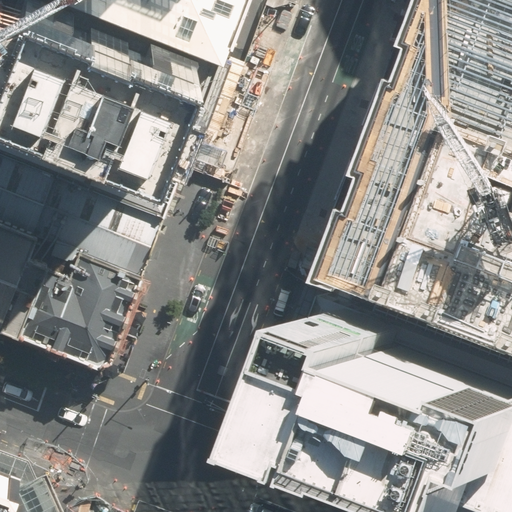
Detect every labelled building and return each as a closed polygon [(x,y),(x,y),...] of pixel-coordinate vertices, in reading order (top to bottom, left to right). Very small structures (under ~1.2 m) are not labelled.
[(215,77),(13,0),(0,0),(0,90),(185,162),(215,77)] [(24,0),(211,70),(237,0),(24,0)] [(511,0),(442,0),(352,230),(511,292),(511,0)] [(175,163),(0,96),(0,151),(155,210),(175,163)] [(0,151),(0,215),(55,236),(134,266),(155,210),(0,151)] [(0,215),(0,324),(20,332),(55,236),(0,215)] [(97,363),(111,358),(145,271),(134,266),(55,236),(20,332),(97,363)] [(511,495),(511,344),(363,288),(357,304),(312,419),(408,456),(502,492),(511,495)] [(0,511),(26,511),(7,470),(0,467),(0,511)]
